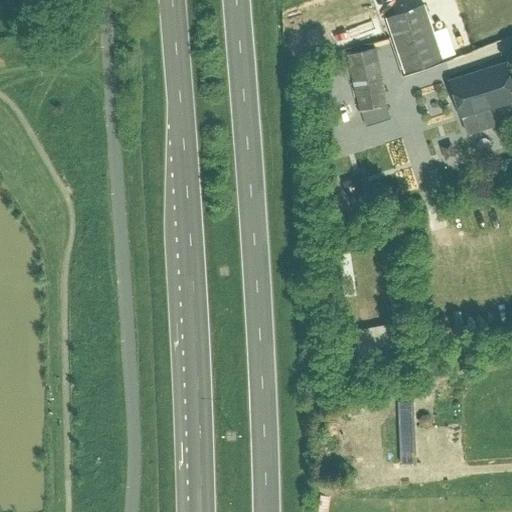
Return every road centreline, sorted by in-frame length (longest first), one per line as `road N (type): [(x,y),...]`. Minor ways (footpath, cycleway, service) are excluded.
road 1 (primary): [(265,511),(234,0)]
road 2 (primary): [(172,0),(200,511)]
